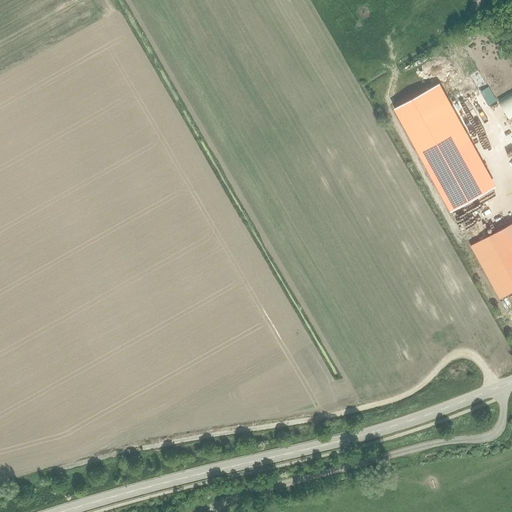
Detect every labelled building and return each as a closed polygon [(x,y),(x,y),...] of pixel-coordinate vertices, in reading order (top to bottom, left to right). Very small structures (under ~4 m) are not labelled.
[(377,43),(381,34),(365,28),(362,37),(377,43)] [(510,117),(511,115),(511,92),(501,97),(510,117)] [(485,107),(474,113),(492,146),(503,139),(485,107)] [(470,141),(425,165),(449,210),(494,186),(470,141)] [(502,145),(484,156),(489,165),(507,153),(502,145)] [(511,223),(471,245),(500,298),(511,291),(511,223)]
